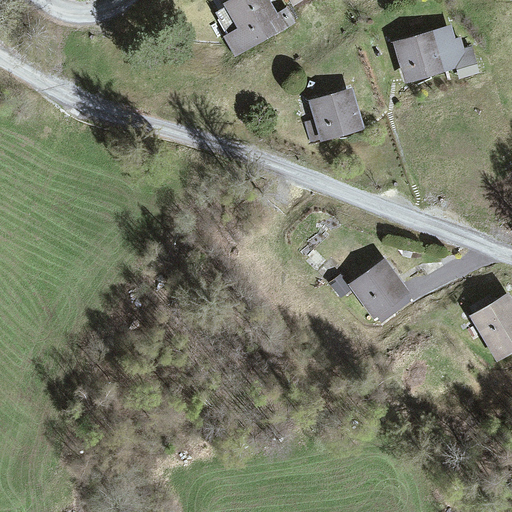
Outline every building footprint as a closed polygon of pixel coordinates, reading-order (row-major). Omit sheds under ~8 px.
[(261,0),(229,0),(216,7),(240,53),(298,24),(288,5),(269,14),(261,0)] [(432,30),(387,44),(399,85),(445,71),(432,30)] [(469,48),(453,53),(462,82),(478,77),(469,48)] [(355,129),(343,92),(300,105),(312,142),(355,129)] [(375,263),(342,292),(373,328),(407,299),(375,263)] [(511,319),(500,303),(467,326),(496,368),(511,356),(511,319)]
